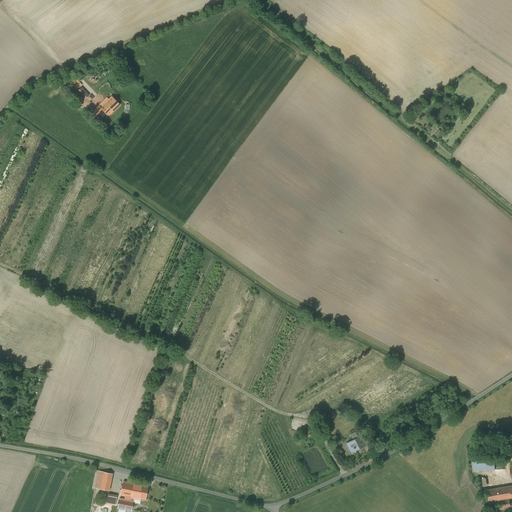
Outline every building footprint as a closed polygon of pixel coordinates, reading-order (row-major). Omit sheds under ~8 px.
[(75,78),(68,85),(75,92),(81,85),(75,78)] [(82,87),(76,93),(84,101),(89,95),(82,87)] [(104,104),(101,108),(103,110),(108,116),(119,105),(112,97),(104,104)] [(102,102),(93,111),(97,115),(103,110),(101,108),(104,104),(102,102)] [(439,129),(435,135),(439,138),(443,133),(439,129)] [(361,429),(356,431),(359,437),(362,438),(365,436),(361,429)] [(356,431),(350,434),(353,440),(359,437),(356,431)] [(353,440),(348,442),(347,445),(349,448),(348,451),(349,453),(351,453),(354,452),(355,449),(357,450),(362,448),(363,445),(362,442),(364,441),(362,438),(359,437),(353,440)] [(494,460),(473,461),(473,469),(494,467),(494,460)] [(112,474),(103,472),(100,489),(109,491),(112,474)] [(486,478),(479,480),(480,488),(487,486),(486,478)] [(148,487),(123,482),(120,494),(121,494),(126,495),(140,498),(146,499),(148,487)] [(511,487),(511,485),(485,490),(487,503),(495,502),(509,499),(511,498),(511,487)] [(125,500),(120,499),(118,508),(131,510),(133,502),(125,500)] [(509,499),(495,502),(497,510),(511,507),(510,503),(509,499)]
